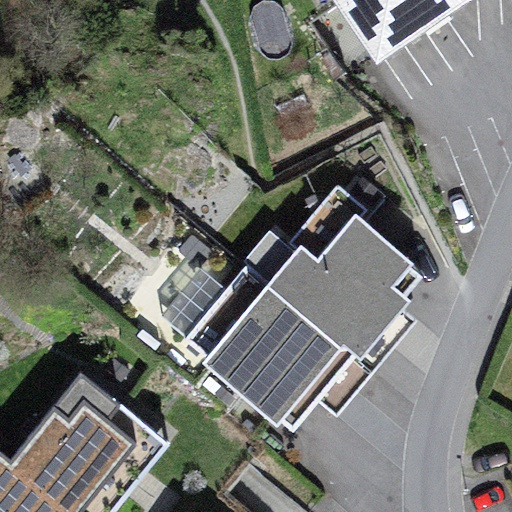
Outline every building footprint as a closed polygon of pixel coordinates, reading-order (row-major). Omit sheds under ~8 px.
[(450,0),(343,0),(380,51),(450,0)] [(342,206),(273,287),(355,357),(424,276),(342,206)] [(355,357),(273,287),(247,266),(186,339),(294,430),(355,357)] [(55,406),(11,461),(74,511),(114,511),(170,443),(119,403),(93,436),(55,406)] [(0,511),(74,511),(11,461),(0,474),(0,511)]
